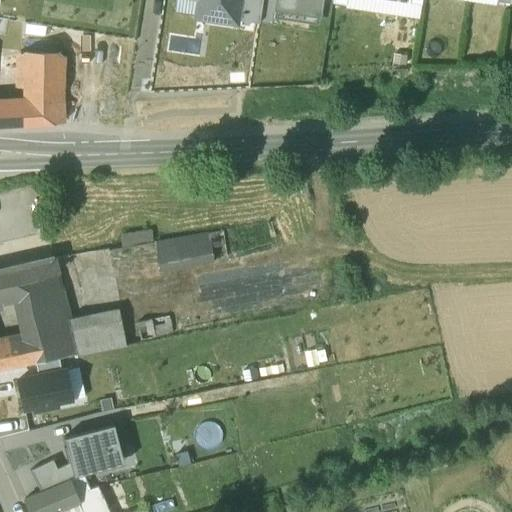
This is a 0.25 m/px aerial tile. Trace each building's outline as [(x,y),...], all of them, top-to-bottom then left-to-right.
[(207,0),(209,3),(207,17),(235,21),(236,17),(238,0),(207,0)] [(262,0),(238,0),(236,17),(259,21),(262,0)] [(275,0),(275,5),(290,7),(289,15),(316,19),(319,0),(275,0)] [(61,55),(22,53),(22,102),(60,99),(61,55)] [(60,99),(22,102),(23,124),(61,122),(60,99)] [(0,125),(23,124),(22,102),(0,103),(0,125)] [(125,233),(126,243),(155,239),(154,228),(125,233)] [(207,232),(155,242),(158,261),(160,270),(213,260),(207,232)] [(52,253),(8,265),(15,298),(24,338),(29,362),(34,361),(58,357),(77,353),(69,321),(60,287),(53,258),(52,253)] [(69,255),(53,258),(60,287),(76,283),(69,255)] [(8,267),(0,268),(0,301),(15,298),(8,267)] [(118,311),(69,321),(77,353),(124,344),(118,311)] [(168,315),(136,321),(140,339),(171,332),(168,315)] [(24,338),(0,342),(0,367),(29,362),(24,338)] [(58,357),(34,361),(37,375),(61,371),(58,357)] [(65,370),(61,371),(37,375),(18,379),(24,409),(35,407),(35,411),(57,407),(56,403),(71,400),(65,370)] [(124,463),(114,424),(63,438),(70,462),(73,476),(83,474),(124,463)] [(52,459),(29,471),(40,493),(73,476),(70,462),(57,468),(52,459)] [(73,476),(73,477),(77,501),(89,489),(83,474),(73,476)] [(73,477),(40,493),(24,499),(29,511),(51,511),(57,510),(77,501),(73,477)] [(111,511),(100,485),(89,489),(77,501),(82,511),(111,511)] [(147,511),(145,502),(116,511),(147,511)]
